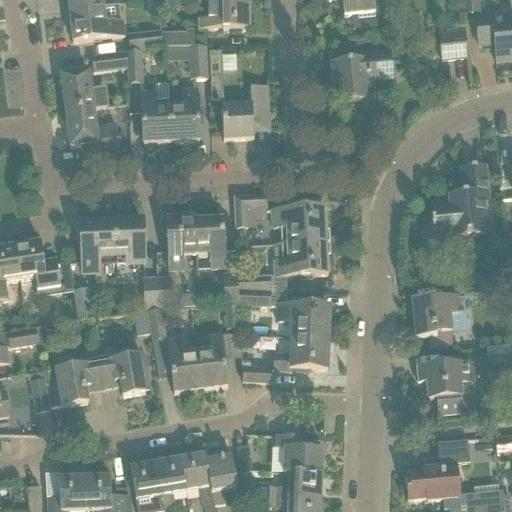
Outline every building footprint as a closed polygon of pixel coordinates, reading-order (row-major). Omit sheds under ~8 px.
[(101,0),(66,0),(68,15),(103,10),(101,0)] [(328,0),(329,3),(342,2),(344,19),(351,18),(364,17),(373,16),(371,0),(328,0)] [(459,0),(462,19),(480,17),(478,0),(459,0)] [(511,1),(510,1),(511,17),(475,21),(478,48),(494,47),(496,65),(511,63),(511,1)] [(196,34),(249,34),(249,3),(196,4),(204,4),(205,22),(196,22),(196,34)] [(123,23),(105,25),(103,10),(68,15),(72,46),(125,39),(123,23)] [(192,49),(193,32),(184,31),(184,35),(160,35),(162,51),(192,49)] [(439,64),(466,63),(464,31),(444,32),(444,36),(438,36),(439,64)] [(160,35),(159,36),(159,34),(125,38),(127,55),(140,54),(162,51),(160,35)] [(188,84),(208,82),(206,50),(186,52),(188,84)] [(127,88),(142,87),(140,54),(127,55),(126,55),(127,72),(127,73),(126,73),(127,88)] [(221,54),(208,55),(211,104),(223,103),(221,54)] [(373,84),(392,82),(389,54),(350,57),(351,64),(330,66),(332,86),(338,85),(340,105),(360,103),(359,94),(374,93),(373,84)] [(127,73),(127,72),(126,55),(90,60),(92,77),(126,73),(127,73)] [(65,116),(94,112),(89,76),(61,79),(65,116)] [(252,127),(269,127),(267,89),(249,90),(250,107),(221,108),(223,144),(253,142),(252,127)] [(199,145),(198,125),(196,92),(180,93),(181,110),(169,110),(170,146),(199,145)] [(168,102),(156,102),(155,94),(140,95),(143,147),(170,146),(169,110),(168,110),(168,102)] [(115,128),(96,130),(94,112),(65,116),(70,151),(93,148),(95,160),(119,157),(115,128)] [(492,237),(487,189),(485,169),(461,171),(463,198),(448,199),(449,204),(430,206),(432,220),(430,220),(431,226),(422,227),(425,253),(454,250),(453,241),(492,237)] [(252,199),(233,200),(234,220),(235,233),(248,232),(247,213),(266,212),(265,198),(252,199)] [(282,247),(325,245),(323,211),(272,214),(273,234),(281,233),(282,247)] [(197,274),(195,222),(194,216),(166,217),(169,277),(183,276),(183,261),(195,260),(196,274),(197,274)] [(222,218),(194,219),(194,216),(195,222),(197,274),(210,273),(210,274),(224,274),(222,218)] [(144,270),(143,244),(142,224),(114,226),(116,268),(124,268),(124,271),(144,270)] [(100,269),(116,268),(114,226),(80,227),(82,279),(100,279),(100,269)] [(506,277),(511,275),(511,237),(503,239),(506,277)] [(272,281),(327,278),(325,245),(282,247),(283,263),(271,264),(272,281)] [(44,270),(43,265),(40,246),(14,250),(20,283),(33,280),(36,296),(60,291),(57,268),(44,270)] [(3,286),(20,283),(14,250),(0,251),(0,302),(5,302),(3,286)] [(237,282),(236,282),(235,276),(221,276),(222,310),(238,309),(237,293),(237,282)] [(237,293),(270,294),(269,280),(237,282),(237,293)] [(146,314),(158,313),(157,281),(141,281),(143,315),(146,314)] [(158,313),(171,312),(170,281),(157,281),(158,313)] [(493,283),(478,285),(479,296),(494,294),(493,283)] [(76,325),(94,323),(89,291),(72,294),(76,325)] [(271,311),(270,294),(237,293),(238,309),(238,310),(271,311)] [(462,315),(458,316),(457,298),(411,303),(415,342),(429,341),(430,351),(450,349),(448,335),(464,334),(462,315)] [(239,332),(238,310),(238,309),(222,310),(222,311),(225,311),(225,332),(239,332)] [(329,311),(309,310),(275,309),(274,326),(289,326),(288,341),(327,343),(329,311)] [(158,313),(146,314),(146,316),(150,337),(152,343),(166,341),(161,315),(172,314),(171,312),(158,313)] [(150,337),(146,316),(146,314),(143,315),(132,317),(136,340),(150,337)] [(39,356),(53,354),(49,330),(36,332),(38,348),(39,356)] [(38,348),(36,332),(4,337),(6,351),(6,353),(38,348)] [(227,390),(224,370),(220,337),(207,339),(209,352),(195,354),(200,393),(227,390)] [(326,374),(327,343),(288,341),(288,357),(275,357),(274,374),(309,376),(309,373),(326,374)] [(195,354),(181,356),(179,343),(166,345),(171,381),(173,397),(200,393),(195,354)] [(486,367),(511,364),(511,349),(484,352),(486,367)] [(0,369),(8,368),(6,353),(6,351),(0,352),(0,369)] [(148,396),(145,376),(142,358),(114,363),(113,358),(97,361),(102,390),(120,387),(122,401),(148,396)] [(85,393),(102,390),(97,361),(86,363),(87,367),(55,373),(61,411),(87,407),(85,393)] [(459,386),(472,385),(470,367),(422,371),(423,380),(419,380),(419,386),(427,385),(428,403),(437,402),(438,418),(461,416),(460,400),(459,386)] [(270,386),(270,372),(242,370),(242,385),(270,386)] [(46,400),(49,399),(44,375),(29,378),(30,385),(28,385),(34,417),(49,414),(46,400)] [(5,394),(0,395),(0,420),(8,419),(5,394)] [(305,451),(306,440),(275,439),(275,451),(284,452),(283,476),(321,478),(323,452),(305,451)] [(511,458),(511,439),(494,442),(496,460),(511,458)] [(252,475),(251,469),(248,449),(235,451),(240,477),(252,475)] [(236,492),(233,473),(230,454),(205,458),(214,509),(225,508),(223,495),(236,492)] [(423,476),(405,477),(407,504),(426,502),(426,505),(442,503),(443,511),(499,511),(498,495),(473,497),(459,499),(456,467),(469,466),(468,456),(442,458),(438,459),(440,471),(423,473),(423,476)] [(213,511),(213,510),(214,509),(205,458),(180,462),(186,496),(197,494),(202,511),(213,511)] [(173,498),(186,496),(180,462),(156,467),(163,511),(164,511),(171,511),(174,506),(173,498)] [(163,511),(156,467),(129,471),(136,511),(163,511)] [(131,511),(129,499),(109,499),(109,475),(83,476),(84,511),(131,511)] [(84,511),(83,476),(57,477),(58,501),(45,501),(45,511),(84,511)] [(320,503),(321,478),(283,476),(283,477),(287,477),(286,491),(269,490),(269,491),(262,491),(261,500),(260,500),(260,501),(268,501),(320,503)] [(26,511),(39,511),(39,490),(27,491),(26,511)] [(319,511),(320,503),(268,501),(268,511),(276,511),(319,511)]
